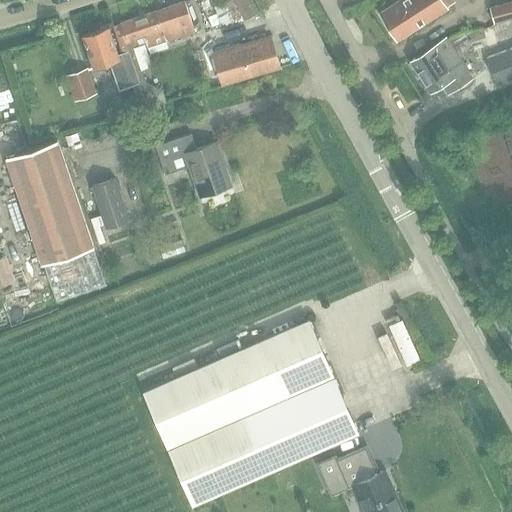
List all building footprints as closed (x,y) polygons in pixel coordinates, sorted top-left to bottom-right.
[(198,0),(206,23),(214,20),(207,0),(198,0)] [(397,40),(447,7),(441,0),(398,0),(379,13),(397,40)] [(511,17),(511,0),(489,7),(493,23),(511,17)] [(166,41),(195,31),(184,1),(121,22),(122,23),(113,26),(121,50),(160,37),(161,41),(166,39),(166,41)] [(123,74),(129,72),(122,52),(117,54),(108,27),(82,36),(93,68),(109,62),(115,77),(118,87),(127,84),(123,74)] [(215,52),(224,81),(278,65),(269,36),(215,52)] [(410,61),(430,91),(441,84),(448,94),(472,78),(446,38),(410,61)] [(511,77),(511,48),(486,58),(495,83),(511,77)] [(67,72),(77,99),(96,92),(86,65),(67,72)] [(78,133),(66,137),(70,150),(82,146),(78,133)] [(189,165),(200,195),(230,185),(215,142),(196,148),(191,133),(155,145),(165,174),(189,165)] [(42,263),(43,263),(93,246),(57,140),(6,157),(42,263)] [(92,185),(106,228),(129,220),(115,177),(92,185)] [(105,284),(102,273),(93,246),(43,263),(56,301),(105,284)] [(0,260),(0,286),(8,284),(0,260)] [(389,321),(404,363),(420,357),(405,315),(389,321)] [(141,392),(191,505),(358,432),(309,318),(141,392)] [(335,454),(317,462),(324,478),(340,471),(347,487),(351,485),(362,511),(403,511),(395,491),(391,493),(382,471),(376,473),(371,461),(364,446),(337,457),(335,454)]
